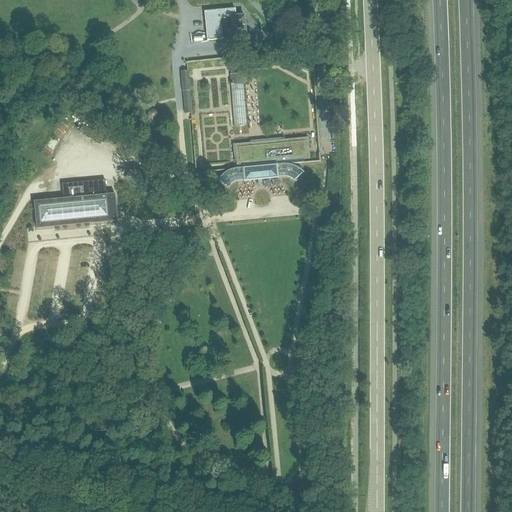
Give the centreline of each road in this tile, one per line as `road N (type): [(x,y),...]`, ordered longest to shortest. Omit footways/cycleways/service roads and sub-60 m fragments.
road 1 (primary): [(374,511),(370,0)]
road 2 (motorway): [(468,511),(465,0)]
road 3 (motorway): [(439,0),(441,511)]
road 4 (unclassified): [(0,463),(158,511)]
